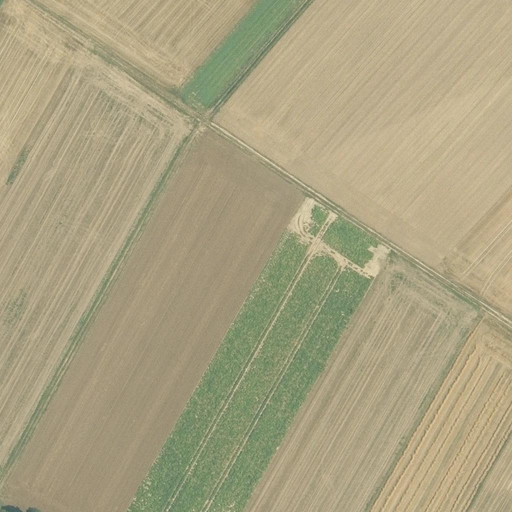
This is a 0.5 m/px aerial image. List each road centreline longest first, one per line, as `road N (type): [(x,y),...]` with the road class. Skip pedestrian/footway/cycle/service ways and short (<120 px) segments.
road 1 (track): [(0,504),(193,151),(322,0)]
road 2 (track): [(22,0),(511,328)]
